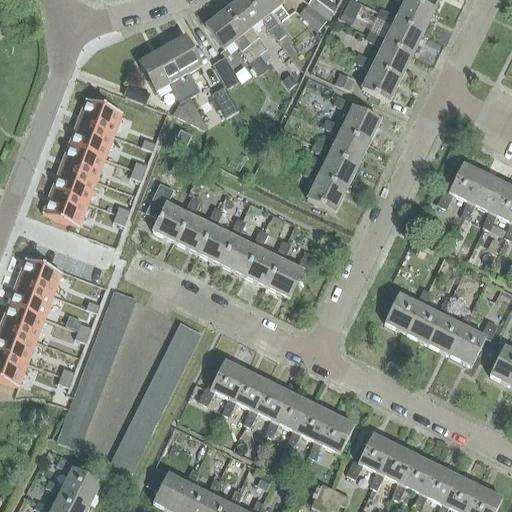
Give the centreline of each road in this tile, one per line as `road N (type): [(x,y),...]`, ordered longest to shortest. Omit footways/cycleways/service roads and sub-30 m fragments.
road 1 (residential): [(313,359),(443,94)]
road 2 (residential): [(511,457),(313,359)]
road 3 (unclassified): [(0,231),(65,58),(61,28)]
road 4 (residential): [(313,359),(136,271)]
